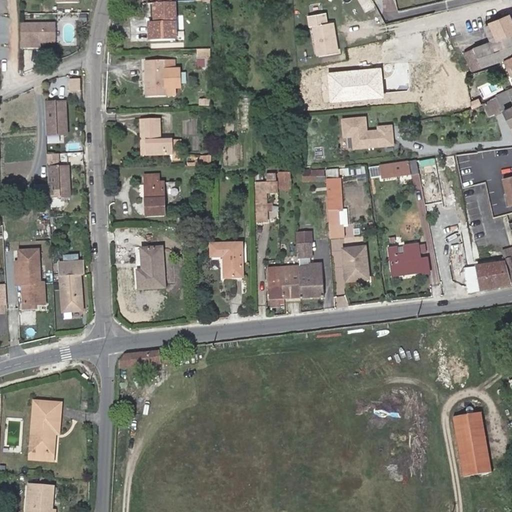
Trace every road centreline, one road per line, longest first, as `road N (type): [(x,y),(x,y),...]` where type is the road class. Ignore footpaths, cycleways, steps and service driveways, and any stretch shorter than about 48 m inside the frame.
road 1 (tertiary): [(105,347),(511,296)]
road 2 (residential): [(105,347),(94,54)]
road 3 (tertiary): [(105,347),(103,511)]
